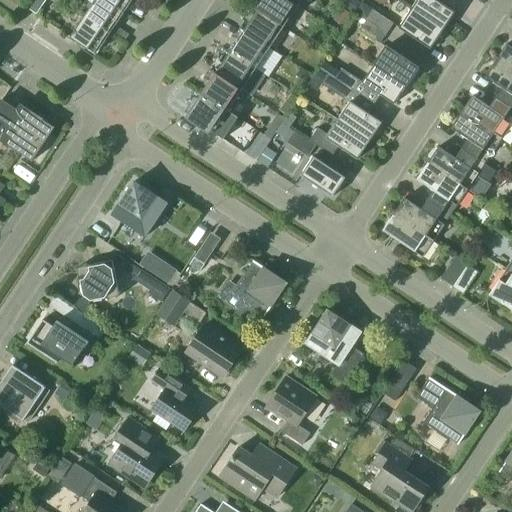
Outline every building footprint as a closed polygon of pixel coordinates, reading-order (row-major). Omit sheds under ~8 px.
[(46,0),(30,0),(26,6),(38,14),(46,0)] [(106,0),(94,0),(85,16),(108,32),(122,11),(106,0)] [(106,0),(122,11),(129,0),(106,0)] [(263,0),(258,10),(283,27),(297,6),(288,0),(263,0)] [(354,13),(361,2),(357,0),(347,0),(344,6),(347,8),(354,13)] [(416,0),(411,9),(443,31),(455,12),(436,0),(416,0)] [(345,26),(352,16),(342,9),(335,20),(345,26)] [(386,33),(393,23),(373,9),(366,19),(386,33)] [(430,49),(443,31),(411,9),(398,28),(430,49)] [(270,48),(283,27),(258,10),(244,31),(270,48)] [(85,16),(70,37),(94,53),(108,32),(85,16)] [(386,33),(366,19),(359,29),(379,43),(386,33)] [(270,48),(244,31),(230,51),(256,69),(270,48)] [(511,70),(511,47),(506,44),(496,60),(511,70)] [(374,64),(406,86),(418,67),(386,46),(374,64)] [(256,69),(230,51),(216,72),(242,90),(256,69)] [(352,90),(358,81),(341,69),(340,71),(324,60),(319,68),(352,90)] [(511,70),(496,60),(485,76),(502,88),(495,97),(511,107),(511,70)] [(406,86),(374,64),(362,83),(394,104),(406,86)] [(352,90),(319,68),(313,77),(346,98),(352,90)] [(202,93),(228,111),(242,90),(216,72),(202,93)] [(202,93),(187,115),(213,132),(228,111),(202,93)] [(286,115),(298,98),(291,93),(279,110),(286,115)] [(511,107),(495,97),(489,106),(472,95),(461,111),(501,138),(511,144),(511,141),(511,107)] [(21,105),(20,106),(6,97),(0,105),(0,139),(31,160),(32,161),(54,127),(21,105)] [(337,120),(369,141),(382,122),(350,101),(337,120)] [(468,139),(461,148),(484,163),(501,138),(461,111),(451,127),(468,139)] [(270,139),(285,118),(278,113),(264,134),(270,139)] [(357,159),(369,141),(337,120),(328,134),(318,127),(310,140),(332,155),(338,146),(357,159)] [(283,122),(276,133),(283,138),(290,127),(283,122)] [(308,156),(315,144),(294,131),(287,143),(308,156)] [(483,166),(484,163),(461,148),(455,158),(438,146),(427,163),(467,189),(468,188),(482,197),(491,184),(488,182),(494,173),(483,166)] [(332,197),(345,177),(313,156),(300,175),(332,197)] [(434,190),(427,200),(450,215),(467,189),(427,163),(417,179),(434,190)] [(167,204),(168,203),(134,181),(112,215),(113,215),(145,236),(167,204)] [(433,240),(450,215),(427,200),(421,209),(404,198),(393,214),(433,240)] [(422,257),(433,240),(393,214),(383,230),(422,257)] [(204,264),(212,251),(202,245),(194,257),(204,264)] [(468,263),(456,255),(441,279),(463,293),(477,271),(467,265),(468,263)] [(85,313),(90,306),(89,302),(119,295),(112,260),(77,267),(83,298),(79,298),(74,306),(85,313)] [(122,267),(135,276),(139,269),(126,260),(122,267)] [(265,316),(287,283),(253,260),(253,261),(231,294),(264,315),(263,315),(265,316)] [(511,274),(505,270),(489,294),(511,309),(511,274)] [(174,327),(191,302),(172,290),(156,315),(174,327)] [(361,332),(327,309),(305,343),(306,344),(306,343),(338,364),(332,374),(344,382),(361,357),(349,349),(360,332),(360,333),(361,332)] [(101,325),(78,311),(71,321),(95,336),(101,325)] [(73,365),(89,342),(57,320),(53,326),(43,319),(27,343),(57,362),(61,357),(73,365)] [(223,376),(241,348),(205,324),(187,351),(223,376)] [(36,401),(46,387),(12,365),(0,383),(0,404),(3,407),(0,411),(20,424),(23,420),(24,419),(28,422),(41,404),(36,401)] [(185,430),(198,410),(176,395),(184,385),(159,368),(151,380),(165,389),(152,408),(185,430)] [(302,445),(310,433),(298,425),(317,396),(286,376),(265,407),(287,421),(280,430),(302,445)] [(406,384),(393,376),(382,393),(395,401),(406,384)] [(480,410),(447,388),(430,377),(417,397),(434,408),(425,422),(457,443),(458,444),(480,410)] [(60,386),(55,393),(66,400),(70,393),(60,386)] [(370,417),(381,424),(385,419),(383,410),(377,406),(370,417)] [(145,486),(163,458),(150,449),(158,437),(128,417),(115,437),(123,443),(110,463),(145,486)] [(395,436),(389,445),(409,458),(415,449),(395,436)] [(411,511),(428,486),(403,470),(410,459),(409,458),(389,445),(387,444),(374,464),(383,470),(372,486),(411,511)] [(276,498),(296,468),(268,449),(260,461),(239,446),(219,476),(255,500),(263,488),(276,498)] [(0,477),(0,478),(15,456),(4,448),(0,454),(0,477)] [(511,450),(499,471),(500,472),(511,479),(511,450)] [(70,462),(61,456),(49,476),(58,482),(70,462)] [(33,470),(44,477),(49,469),(38,462),(33,470)] [(117,492),(84,470),(75,464),(62,483),(71,490),(90,502),(83,511),(123,511),(110,503),(117,492)] [(317,489),(324,478),(314,472),(310,477),(312,485),(317,489)]
